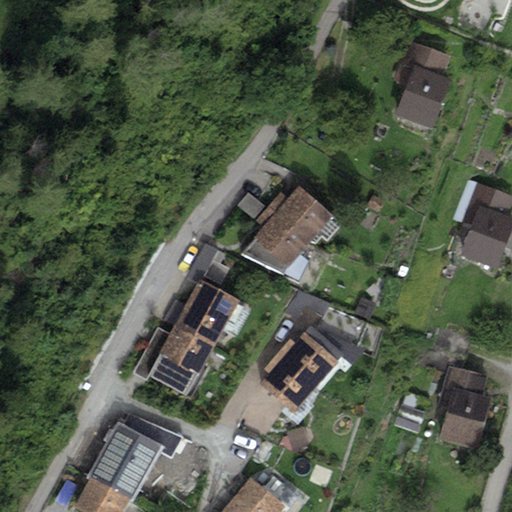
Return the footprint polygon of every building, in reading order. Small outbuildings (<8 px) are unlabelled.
[(408,42),(394,81),(405,85),(395,115),(433,129),(451,79),(443,76),(450,57),(408,42)] [(471,226),(459,257),(497,271),(511,230),(511,217),(508,216),(511,205),(511,196),(477,183),(462,223),(471,226)] [(281,193),(268,206),(308,245),(316,234),(326,242),(340,228),(330,220),(333,217),(298,186),(288,198),(281,193)] [(253,220),(264,206),(248,192),(236,206),(253,220)] [(384,202),(372,196),(366,208),(378,214),(384,202)] [(255,239),(240,255),(299,285),(310,261),(301,254),(308,245),(268,206),(255,221),(262,227),(253,238),(255,239)] [(213,258),(204,275),(221,284),(228,269),(221,265),(226,254),(205,243),(201,251),(213,258)] [(213,258),(201,251),(187,278),(196,283),(199,278),(202,280),(204,275),(213,258)] [(185,304),(174,326),(213,347),(222,331),(229,335),(245,303),(202,280),(199,278),(196,283),(185,304)] [(297,288),(284,312),(297,319),(304,305),(324,315),(330,304),(297,288)] [(375,303),(360,298),(354,313),(369,319),(375,303)] [(174,326),(185,304),(173,299),(162,320),(174,326)] [(213,347),(174,326),(170,334),(147,376),(149,377),(187,396),(213,347)] [(290,339),(277,354),(316,388),(342,357),(352,365),(365,350),(310,326),(294,342),(290,339)] [(147,376),(170,334),(157,327),(131,374),(146,382),(149,377),(147,376)] [(269,373),(259,385),(293,415),(316,388),(277,354),(264,369),(269,373)] [(487,377),(447,367),(437,405),(448,408),(440,440),(478,450),(491,398),(483,395),(487,377)] [(395,426),(417,433),(428,399),(406,392),(395,426)] [(119,425),(92,475),(132,496),(159,447),(153,443),(161,428),(128,414),(122,427),(119,425)] [(309,445),(303,427),(287,433),(293,450),(309,445)] [(122,511),(132,496),(92,475),(74,508),(80,511),(122,511)] [(250,477),(228,504),(237,511),(280,511),(282,510),(284,511),(285,511),(297,497),(271,476),(262,487),(250,477)]
